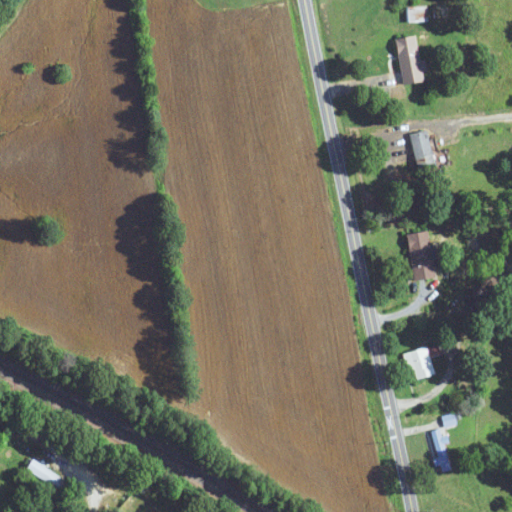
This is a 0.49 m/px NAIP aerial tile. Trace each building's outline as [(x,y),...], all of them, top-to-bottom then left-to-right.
[(400,74),(389,75),(391,87),(424,83),(422,62),(420,62),(416,37),(395,39),(400,74)] [(435,167),(425,131),(408,136),(418,172),(435,167)] [(412,280),(434,278),(429,232),(407,234),(412,280)] [(434,375),(426,348),(404,355),(412,382),(434,375)] [(429,432),(441,473),(451,470),(439,429),(429,432)] [(62,492),(69,483),(32,459),(26,469),(62,492)]
